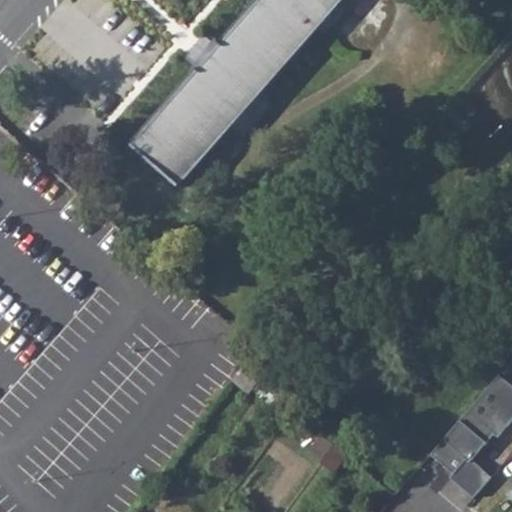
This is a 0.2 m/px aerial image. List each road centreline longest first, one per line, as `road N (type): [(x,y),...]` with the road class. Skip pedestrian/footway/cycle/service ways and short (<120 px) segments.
road 1 (unknown): [(4,458),(55,510),(85,504),(199,355),(195,340),(143,293)]
road 2 (unknown): [(4,458),(143,293)]
road 3 (unknown): [(143,293),(0,170)]
